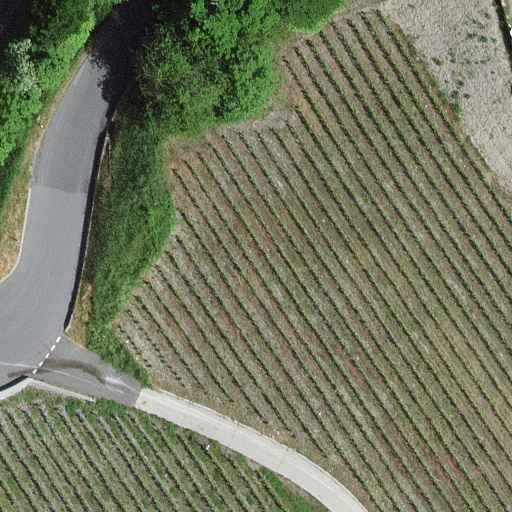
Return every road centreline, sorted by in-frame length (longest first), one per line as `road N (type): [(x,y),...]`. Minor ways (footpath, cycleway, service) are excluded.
road 1 (track): [(9,328),(154,407),(302,469),(344,511)]
road 2 (tertiary): [(157,0),(102,80),(73,152),(40,280),(0,334)]
